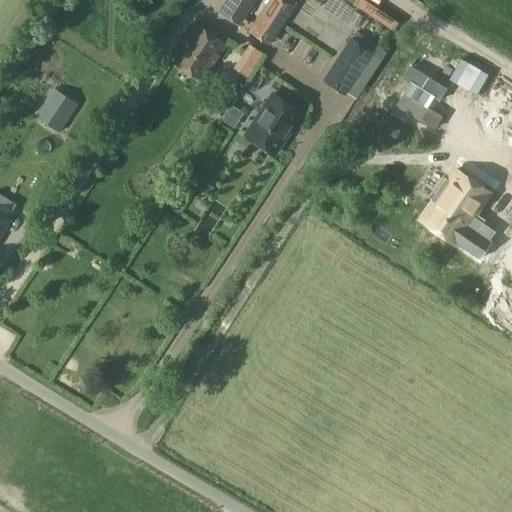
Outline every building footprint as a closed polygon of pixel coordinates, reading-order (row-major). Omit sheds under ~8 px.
[(238,24),(254,0),(226,0),(219,11),(238,24)] [(270,45),(295,7),(284,0),(270,0),(250,31),(270,45)] [(202,81),(226,45),(196,24),(172,61),(202,81)] [(376,49),(355,35),(324,81),(346,95),(376,49)] [(256,64),(243,55),(234,69),(247,78),(256,64)] [(211,77),(224,89),(235,78),(223,65),(211,77)] [(448,107),(385,78),(372,107),(418,128),(420,122),(467,144),(471,137),(511,155),(511,87),(485,75),(474,100),(455,92),(448,107)] [(57,131),(76,104),(55,89),(36,117),(57,131)] [(305,116),(273,94),(244,138),(276,159),(305,116)] [(243,112),(234,107),(228,117),(243,125),(252,108),(247,105),(243,112)] [(478,258),(490,241),(468,226),(491,193),(456,170),(421,221),(456,244),(457,243),(478,258)] [(0,235),(18,205),(0,193),(0,235)] [(168,212),(165,216),(173,222),(176,217),(168,212)]
